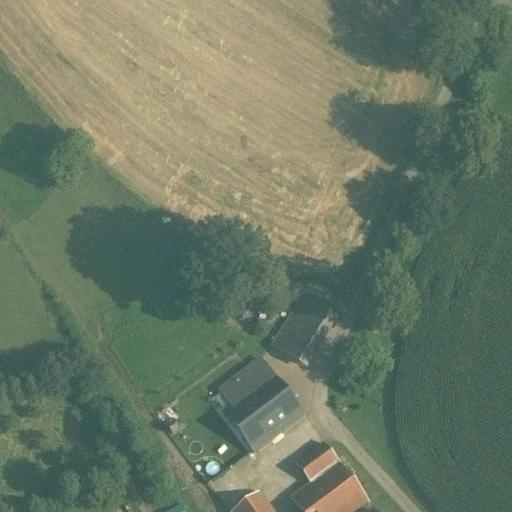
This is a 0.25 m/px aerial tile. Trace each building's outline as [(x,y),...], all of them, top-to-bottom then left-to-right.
[(335,321),(302,300),(281,334),(315,355),(335,321)] [(315,355),(281,334),(272,349),(305,370),(315,355)] [(259,362),(211,399),(253,454),(301,417),(259,362)] [(323,446),(295,467),(311,485),(337,465),(323,446)] [(311,485),(290,501),(298,511),(360,511),(367,507),(368,506),(337,465),(311,485)] [(270,511),(258,495),(235,511),(270,511)]
